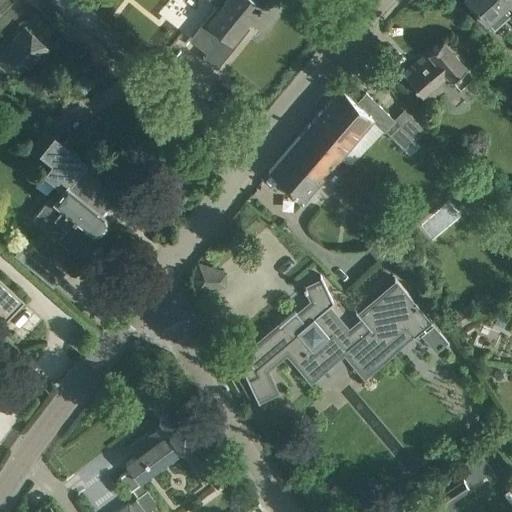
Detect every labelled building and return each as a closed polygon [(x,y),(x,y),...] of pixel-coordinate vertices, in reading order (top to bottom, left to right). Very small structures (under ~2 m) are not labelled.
[(43,4),(38,0),(27,0),(38,10),(43,4)] [(282,0),(220,0),(204,20),(230,41),(248,18),(260,28),(282,0)] [(466,0),(486,21),(507,3),(504,0),(466,0)] [(61,15),(54,24),(73,41),(80,32),(61,15)] [(0,74),(5,70),(13,77),(24,65),(30,70),(50,49),(24,25),(0,50),(0,74)] [(473,76),(454,55),(441,40),(402,74),(421,96),(447,73),(459,88),(473,76)] [(307,125),(340,157),(372,119),(404,150),(414,140),(393,120),(393,119),(365,93),(358,102),(340,87),(307,125)] [(301,202),(340,157),(307,125),(268,171),(301,202)] [(84,189),(106,206),(120,188),(53,134),(30,163),(60,186),(63,182),(79,194),(84,189)] [(102,210),(106,206),(84,189),(79,194),(63,182),(60,186),(33,219),(61,241),(77,254),(104,219),(103,211),(102,210)] [(388,231),(367,248),(376,259),(397,243),(388,231)] [(26,243),(16,255),(39,273),(48,260),(26,243)] [(227,271),(198,261),(191,277),(196,291),(227,286),(227,271)] [(0,320),(3,323),(20,304),(14,299),(19,294),(0,275),(0,320)] [(238,364),(237,364),(246,374),(257,399),(274,390),(264,369),(286,350),(310,378),(343,350),(357,366),(405,326),(413,335),(419,329),(430,321),(394,279),(357,311),(361,316),(364,319),(349,331),(328,307),(330,305),(333,303),(330,295),(321,277),(302,286),(309,301),(311,305),(298,315),(295,312),(294,311),(244,355),(242,352),(241,353),(247,360),(240,366),(238,364)] [(466,305),(450,315),(459,328),(475,318),(466,305)] [(190,441),(194,446),(182,454),(201,480),(218,468),(190,431),(191,430),(188,426),(187,427),(173,407),(158,418),(161,422),(130,445),(136,455),(125,463),(129,469),(119,476),(130,491),(141,483),(139,479),(190,441)] [(445,511),(454,506),(451,502),(469,490),(467,486),(492,470),(481,454),(455,471),(458,476),(436,491),(446,506),(435,511),(445,511)] [(156,511),(161,509),(147,490),(135,498),(136,500),(129,505),(128,503),(115,511),(156,511)]
